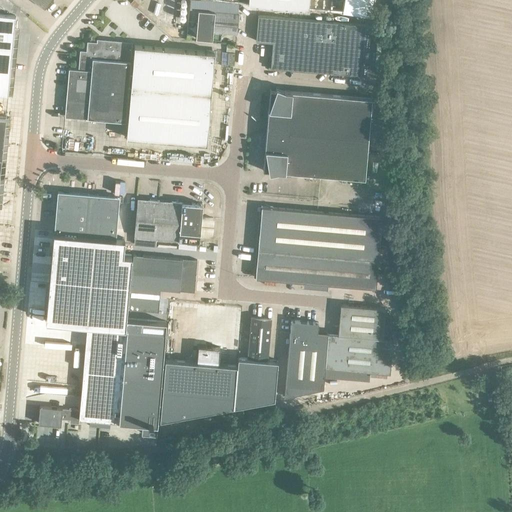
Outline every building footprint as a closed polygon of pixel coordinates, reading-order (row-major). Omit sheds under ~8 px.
[(308,9),(308,0),(248,0),(248,4),(308,9)] [(372,0),(344,0),(343,10),(370,14),(372,0)] [(238,13),(198,9),(195,38),(212,39),(213,31),(237,33),(238,13)] [(137,19),(144,24),(149,17),(142,12),(137,19)] [(0,52),(12,54),(15,15),(0,13),(0,52)] [(294,69),(299,19),(258,15),(256,41),(272,42),(270,67),(294,69)] [(367,25),(299,19),(294,69),(363,75),(367,25)] [(79,48),(79,69),(69,68),(65,116),(125,121),(124,137),(206,144),(214,52),(210,52),(130,43),(130,40),(95,38),(95,40),(85,39),(84,49),(79,48)] [(217,50),(234,49),(233,40),(217,41),(217,50)] [(0,92),(8,93),(12,54),(0,52),(0,92)] [(219,87),(232,87),(232,67),(219,66),(219,87)] [(278,171),(364,178),(371,98),(284,91),(276,87),(275,90),(270,89),(263,170),(268,170),(269,172),(278,171)] [(348,204),(348,185),(338,184),(337,204),(348,204)] [(119,197),(63,192),(58,192),(50,291),(80,294),(79,304),(109,307),(119,197)] [(179,240),(182,202),(138,198),(134,236),(178,240),(179,240)] [(179,240),(184,241),(199,242),(202,204),(182,202),(179,240)] [(255,277),(302,281),(375,288),(382,216),(261,206),(255,277)] [(197,260),(141,255),(133,254),(129,308),(158,311),(160,288),(194,291),(197,260)] [(338,334),(328,333),(325,367),(389,372),(392,338),(382,338),(385,308),(341,304),(338,334)] [(248,356),(268,358),(271,318),(251,316),(248,356)] [(318,323),(291,320),(284,396),(323,388),(324,378),(325,367),(328,333),(317,332),(318,323)] [(80,410),(79,418),(142,423),(142,432),(157,433),(165,331),(87,324),(87,326),(86,338),(80,410)] [(211,332),(211,341),(190,341),(190,349),(225,348),(224,331),(211,332)] [(237,365),(233,406),(274,398),(278,360),(238,357),(237,365)] [(237,365),(165,358),(159,419),(233,406),(237,365)] [(427,394),(426,406),(444,407),(445,395),(427,394)] [(474,397),(463,397),(464,409),(475,409),(474,397)] [(409,401),(396,401),(396,410),(409,410),(409,401)] [(80,410),(62,408),(40,406),(38,422),(61,424),(61,418),(70,419),(69,422),(79,423),(79,418),(80,410)] [(490,463),(491,453),(470,453),(469,462),(490,463)] [(403,468),(415,467),(415,459),(403,459),(403,468)] [(346,464),(335,463),(335,473),(346,473),(346,464)]
